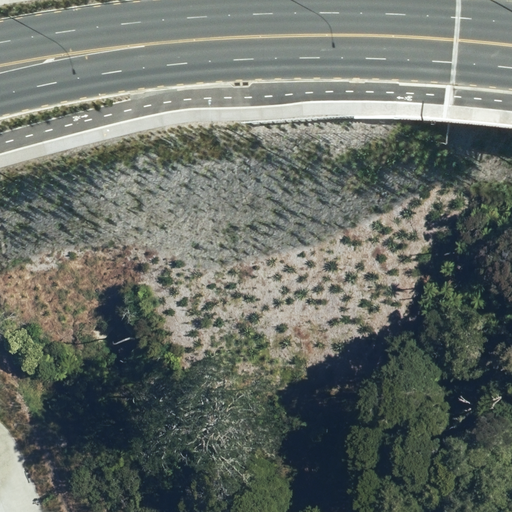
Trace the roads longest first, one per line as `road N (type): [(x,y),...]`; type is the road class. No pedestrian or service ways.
road 1 (secondary): [(511,67),(449,59),(209,60),(0,95)]
road 2 (secondary): [(0,44),(255,12),(511,22)]
